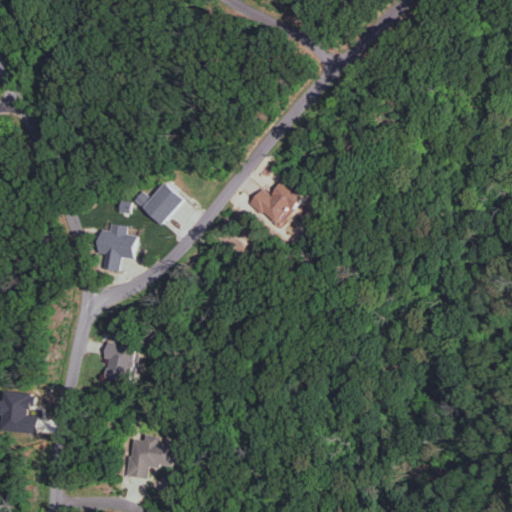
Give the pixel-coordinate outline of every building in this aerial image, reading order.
[(252,203),(283,226),(305,196),(284,180),(274,195),(264,188),(252,203)] [(154,198),(146,190),(137,199),(163,224),(187,199),(169,181),(154,198)] [(141,235),(129,233),(131,225),(114,222),(112,230),(104,229),(100,252),(107,253),(105,268),(122,270),(124,256),(137,258),(141,235)] [(140,345),(110,340),(107,358),(111,359),(107,378),(133,382),(140,345)] [(39,432),(40,415),(32,414),(35,393),(8,390),(7,400),(1,399),(0,409),(0,413),(5,414),(3,429),(39,432)] [(178,445),(163,442),(164,436),(149,434),(148,439),(135,438),(130,475),(150,478),(152,466),(163,468),(164,464),(175,466),(178,445)]
